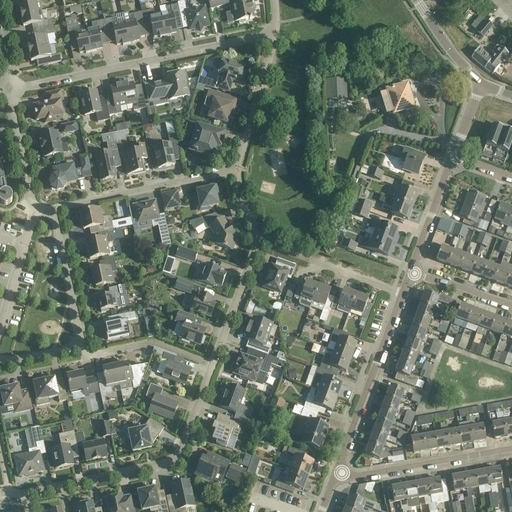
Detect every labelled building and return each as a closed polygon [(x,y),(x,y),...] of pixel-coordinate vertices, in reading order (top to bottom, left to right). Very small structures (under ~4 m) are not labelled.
[(21,16),(41,11),(38,0),(37,0),(18,4),(21,16)] [(228,0),(207,0),(211,10),(229,4),(228,0)] [(249,0),(231,0),(236,22),(238,21),(239,24),(245,22),(245,20),(253,18),(251,9),(252,9),(251,3),(250,3),(249,0)] [(177,4),(180,18),(186,16),(189,30),(195,29),(199,32),(202,27),(208,26),(207,21),(208,20),(206,12),(205,12),(204,7),(200,8),(194,4),(190,10),(186,11),(184,1),(177,3),(177,4)] [(161,15),(165,36),(171,35),(170,34),(176,33),(173,19),(180,18),(177,4),(165,7),(167,13),(161,15)] [(140,12),(143,26),(151,24),(154,37),(159,36),(160,38),(165,36),(161,15),(155,16),(153,10),(140,12)] [(41,11),(21,16),(23,26),(39,23),(41,30),(53,27),(51,20),(43,21),(41,11)] [(143,26),(140,12),(128,15),(129,21),(123,23),(128,44),(134,43),(133,42),(139,40),(136,27),(143,26)] [(486,22),(480,16),(471,26),(477,31),(477,32),(483,37),(492,26),(486,21),(486,22)] [(104,20),(106,34),(114,32),(117,45),(122,44),(123,46),(128,44),(123,23),(117,24),(116,18),(104,20)] [(86,31),(91,52),(96,51),(96,50),(102,48),(99,35),(106,34),(104,20),(91,23),(92,29),(86,31)] [(91,52),(86,31),(80,32),(79,26),(66,28),(69,41),(77,40),(80,53),(85,52),(85,53),(91,52)] [(53,27),(41,30),(42,36),(26,39),(26,40),(23,40),(25,48),(28,47),(28,51),(48,47),(46,35),(54,34),(53,27)] [(500,48),(497,46),(492,52),(495,54),(491,59),(478,49),(471,58),(493,74),(500,65),(499,65),(508,54),(500,48)] [(48,47),(28,51),(31,62),(46,58),(48,65),(61,62),(59,55),(51,57),(48,47)] [(212,66),(220,69),(218,76),(221,77),(217,88),(229,92),(231,84),(230,84),(231,80),(239,82),(243,67),(215,58),(212,66)] [(165,82),(146,86),(149,100),(168,96),(169,100),(188,96),(183,72),(178,73),(178,71),(168,73),(169,75),(164,76),(165,82)] [(346,79),(325,80),(326,100),(347,99),(346,79)] [(121,84),(126,106),(132,104),(133,111),(146,108),(143,95),(136,96),(133,83),(127,84),(127,83),(121,84)] [(407,83),(387,89),(394,114),(405,111),(406,111),(414,109),(410,94),(411,94),(407,83)] [(126,106),(121,84),(116,85),(116,87),(111,88),(114,104),(107,105),(109,116),(116,114),(121,113),(120,107),(126,106)] [(232,106),(223,103),(225,95),(208,90),(203,106),(211,109),(208,118),(226,124),(232,106)] [(48,103),(33,106),(36,120),(44,119),(45,123),(56,121),(54,115),(63,113),(60,101),(63,100),(61,91),(46,94),(48,103)] [(110,120),(109,116),(107,105),(100,107),(96,91),(80,95),(84,116),(95,113),(97,122),(110,120)] [(172,121),(165,123),(167,135),(175,134),(172,121)] [(77,132),(77,131),(81,130),(79,123),(75,124),(75,123),(60,126),(62,135),(77,132)] [(128,123),(115,125),(116,133),(102,135),(103,142),(131,137),(128,123)] [(493,158),(504,127),(498,125),(497,127),(492,126),(490,132),(488,132),(487,136),(488,137),(482,154),(493,158)] [(211,152),(208,147),(214,145),(219,146),(220,147),(220,145),(223,135),(224,133),(223,133),(222,133),(198,126),(197,126),(197,127),(190,149),(190,150),(191,151),(194,152),(194,153),(197,154),(197,152),(201,153),(205,151),(206,154),(211,152)] [(504,127),(493,158),(504,162),(511,145),(511,133),(510,133),(511,130),(504,127)] [(57,132),(40,136),(41,142),(40,142),(42,149),(44,157),(47,157),(47,159),(54,158),(54,155),(62,154),(57,132)] [(169,144),(153,147),(158,168),(175,165),(172,151),(178,150),(175,134),(168,136),(169,144)] [(133,151),(123,153),(128,175),(142,172),(140,160),(147,159),(144,145),(132,147),(133,151)] [(407,161),(404,169),(418,175),(423,162),(417,160),(420,154),(405,149),(402,158),(407,161)] [(101,181),(116,177),(114,168),(121,167),(117,150),(96,155),(101,181)] [(82,171),(90,170),(87,156),(79,158),(82,171)] [(353,163),(346,181),(355,185),(362,166),(353,163)] [(53,175),(49,181),(51,187),(57,191),(62,190),(66,184),(66,183),(77,181),(74,170),(71,171),(69,165),(53,168),(54,175),(53,175)] [(384,173),(369,168),(366,175),(381,181),(384,173)] [(0,203),(0,204),(1,205),(2,205),(4,206),(5,206),(6,206),(7,205),(8,205),(9,204),(10,203),(11,202),(11,201),(12,200),(12,199),(12,198),(11,196),(11,195),(10,194),(9,193),(8,193),(7,192),(5,192),(0,169),(0,203)] [(92,177),(80,178),(81,190),(94,188),(92,177)] [(203,190),(197,191),(201,211),(210,209),(209,207),(218,205),(216,196),(218,196),(216,185),(203,188),(203,190)] [(348,204),(369,212),(372,205),(360,200),(364,189),(355,186),(348,204)] [(391,199),(413,207),(417,194),(401,188),(400,189),(394,186),(391,194),(393,195),(391,199)] [(465,204),(483,211),(486,205),(483,204),(486,197),(469,191),(465,204)] [(164,211),(170,209),(167,193),(161,194),(164,211)] [(413,207),(391,199),(381,195),(379,202),(393,207),(391,214),(408,220),(413,207)] [(164,215),(158,216),(155,201),(133,206),(137,223),(151,220),(153,227),(158,226),(162,247),(170,245),(164,215)] [(508,226),(511,215),(511,206),(501,203),(495,219),(502,222),(501,224),(508,226)] [(369,212),(348,204),(346,210),(352,213),(352,214),(366,220),(369,212)] [(481,218),(483,211),(465,204),(460,217),(476,223),(479,217),(481,218)] [(489,205),(486,212),(492,215),(495,208),(489,205)] [(99,233),(113,230),(111,218),(101,217),(100,209),(80,213),(82,221),(80,223),(81,226),(83,228),(83,229),(97,226),(99,233)] [(189,223),(194,230),(195,230),(198,235),(210,227),(218,238),(215,244),(230,250),(235,238),(233,235),(234,235),(228,225),(227,225),(222,219),(218,221),(215,214),(200,219),(200,220),(189,223)] [(396,228),(406,231),(408,221),(398,219),(396,228)] [(480,220),(477,229),(485,231),(488,223),(480,220)] [(376,237),(392,244),(397,231),(372,221),(370,228),(378,231),(376,237)] [(458,237),(462,227),(450,222),(449,224),(442,221),(439,230),(458,237)] [(490,226),(487,233),(493,235),(496,229),(490,226)] [(462,227),(458,237),(464,239),(467,229),(462,227)] [(113,230),(99,233),(97,233),(99,240),(86,243),(90,259),(109,255),(107,244),(113,242),(111,238),(115,237),(113,230)] [(481,245),(485,235),(479,233),(475,243),(481,245)] [(485,235),(481,245),(487,248),(491,237),(485,235)] [(392,244),(376,237),(373,244),(365,240),(362,247),(388,256),(392,244)] [(343,239),(340,247),(354,253),(357,245),(343,239)] [(505,254),(509,243),(502,241),(498,252),(505,254)] [(448,264),(453,251),(441,246),(436,260),(448,264)] [(178,247),(175,257),(194,264),(197,253),(178,247)] [(448,264),(460,269),(465,255),(453,251),(448,264)] [(460,269),(471,273),(476,259),(465,255),(460,269)] [(162,272),(171,275),(176,259),(167,256),(162,272)] [(104,268),(92,271),(96,287),(113,283),(110,267),(115,266),(114,259),(102,261),(104,268)] [(280,293),(285,279),(290,280),(295,266),(278,259),(275,267),(271,265),(263,287),(280,293)] [(471,273),(482,277),(488,264),(476,259),(471,273)] [(499,268),(488,264),(482,277),(494,281),(501,262),(499,268)] [(494,281),(505,286),(511,268),(511,266),(501,262),(494,281)] [(206,263),(200,282),(214,287),(215,284),(221,286),(226,274),(219,271),(220,269),(206,263)] [(177,279),(173,289),(190,295),(194,285),(177,279)] [(313,302),(319,285),(307,280),(304,288),(298,286),(294,298),(300,300),(298,303),(300,306),(310,309),(313,302)] [(124,285),(118,286),(108,289),(110,294),(98,297),(101,310),(101,313),(109,311),(108,309),(117,307),(117,309),(129,306),(127,296),(126,296),(124,285)] [(319,285),(313,302),(325,306),(324,309),(320,320),(313,317),(311,322),(318,324),(319,321),(325,323),(330,308),(334,298),(335,297),(329,295),(331,289),(319,285)] [(351,309),(356,293),(344,289),(336,310),(348,315),(350,309),(351,309)] [(438,296),(425,292),(420,304),(435,310),(438,301),(449,305),(446,311),(452,313),(456,303),(457,301),(451,298),(439,294),(438,296)] [(198,298),(196,297),(190,296),(186,308),(210,317),(215,304),(211,303),(213,298),(200,293),(198,298)] [(356,293),(351,309),(363,313),(361,317),(362,317),(359,326),(363,327),(367,318),(367,319),(372,306),(366,303),(368,298),(356,293)] [(435,310),(420,304),(416,315),(431,320),(435,310)] [(461,304),(456,319),(453,325),(465,329),(473,309),(461,304)] [(150,309),(143,311),(145,321),(152,320),(150,309)] [(248,328),(268,336),(277,311),(272,309),(267,323),(253,318),(251,323),(249,323),(248,328)] [(484,313),(473,309),(465,329),(477,334),(484,313)] [(203,346),(206,337),(203,336),(206,329),(191,324),(194,317),(179,312),(175,322),(184,325),(179,338),(200,345),(203,346)] [(108,329),(105,330),(107,340),(130,335),(127,321),(131,320),(130,313),(112,317),(113,324),(107,325),(108,329)] [(486,330),(491,331),(496,317),(484,313),(477,334),(484,336),(486,330)] [(412,327),(426,332),(428,326),(437,329),(437,331),(445,334),(448,327),(439,324),(431,320),(416,315),(412,327)] [(442,317),(439,324),(448,327),(450,320),(442,317)] [(491,331),(501,335),(500,339),(500,340),(507,321),(496,317),(491,331)] [(506,337),(511,339),(511,323),(507,321),(500,340),(505,341),(506,337)] [(408,338),(422,343),(426,332),(412,327),(408,338)] [(268,336),(248,328),(246,333),(247,334),(245,339),(258,344),(255,351),(254,351),(268,356),(272,344),(266,341),(268,336)] [(351,357),(356,343),(344,339),(346,334),(335,329),(330,342),(337,345),(335,351),(351,357)] [(294,340),(288,337),(280,333),(281,340),(285,342),(284,345),(290,348),(294,340)] [(458,348),(462,337),(456,335),(452,346),(458,348)] [(462,337),(458,348),(463,350),(467,339),(462,337)] [(418,355),(422,343),(408,338),(404,349),(418,355)] [(431,347),(439,350),(442,342),(434,339),(431,347)] [(481,356),(485,346),(479,344),(475,354),(481,356)] [(486,358),(490,348),(485,346),(481,356),(486,358)] [(437,357),(439,350),(431,347),(428,354),(437,357)] [(413,366),(418,355),(404,349),(399,361),(413,366)] [(285,362),(268,356),(254,351),(252,358),(240,354),(236,364),(234,364),(232,370),(234,371),(233,374),(240,376),(240,379),(246,381),(247,379),(255,382),(258,372),(267,376),(271,366),(283,371),(285,368),(285,366),(285,362)] [(346,372),(351,357),(335,351),(332,359),(324,356),(320,368),(319,368),(332,373),(334,367),(346,372)] [(504,365),(508,354),(502,352),(498,363),(504,365)] [(164,353),(162,359),(169,362),(163,377),(185,385),(191,370),(174,363),(176,358),(164,353)] [(410,376),(413,366),(399,361),(395,372),(397,373),(394,380),(415,388),(418,379),(410,376)] [(115,365),(119,385),(132,382),(133,388),(139,387),(143,377),(141,371),(131,374),(128,363),(123,364),(115,365)] [(422,369),(431,372),(433,366),(425,363),(422,369)] [(119,385),(115,365),(108,367),(108,368),(102,369),(104,379),(97,381),(101,395),(112,393),(111,387),(119,385)] [(305,385),(311,387),(317,368),(311,366),(305,385)] [(311,387),(336,397),(341,383),(330,379),(332,373),(319,368),(314,381),(311,387)] [(428,379),(431,372),(422,369),(420,376),(428,379)] [(295,370),(287,371),(289,380),(296,379),(295,370)] [(82,372),(67,376),(70,392),(83,389),(84,395),(98,392),(95,378),(84,380),(82,372)] [(41,381),(33,383),(37,400),(35,400),(36,406),(49,403),(48,399),(58,396),(59,402),(67,401),(64,386),(56,387),(54,378),(47,380),(45,378),(42,378),(41,381)] [(150,384),(145,397),(153,400),(148,412),(172,420),(178,403),(160,396),(163,389),(150,384)] [(262,430),(264,423),(249,417),(250,412),(242,410),(243,407),(239,405),(244,391),(228,385),(220,407),(236,413),(233,420),(262,430)] [(18,386),(1,390),(4,407),(13,405),(15,413),(31,409),(28,399),(21,400),(18,386)] [(404,391),(390,386),(386,397),(400,402),(404,391)] [(317,397),(309,394),(304,408),(318,413),(321,406),(331,410),(336,397),(311,387),(311,388),(319,391),(317,397)] [(410,400),(410,401),(418,404),(419,404),(421,397),(413,394),(413,395),(411,400),(410,400)] [(285,401),(274,397),(268,414),(279,418),(285,401)] [(382,408),(396,414),(400,402),(386,397),(382,408)] [(510,401),(500,403),(502,410),(511,409),(511,408),(511,401),(510,401)] [(500,403),(486,405),(487,413),(502,410),(500,403)] [(467,409),(469,416),(483,414),(482,406),(467,409)] [(304,408),(301,416),(311,420),(303,442),(320,449),(329,426),(315,421),(318,413),(304,408)] [(378,420),(392,425),(396,414),(382,408),(378,420)] [(469,416),(467,409),(458,410),(459,418),(469,416)] [(404,417),(413,420),(415,413),(407,410),(404,417)] [(443,413),(445,421),(454,419),(453,411),(443,413)] [(445,421),(443,413),(434,415),(436,422),(445,421)] [(507,436),(502,413),(496,414),(497,423),(492,424),(494,438),(507,436)] [(511,419),(509,420),(508,415),(503,416),(502,413),(507,436),(511,435),(511,419)] [(419,417),(421,426),(431,425),(429,415),(419,417)] [(410,427),(413,420),(404,417),(402,424),(410,427)] [(130,429),(127,434),(128,438),(130,440),(133,452),(151,448),(150,444),(152,444),(158,436),(164,428),(149,419),(146,425),(146,428),(137,430),(134,428),(130,429)] [(233,450),(242,425),(228,420),(226,427),(214,423),(212,429),(215,430),(212,439),(217,441),(216,444),(226,448),(226,447),(233,450)] [(374,431),(388,436),(392,425),(378,420),(374,431)] [(102,438),(110,436),(107,423),(99,424),(102,438)] [(447,431),(446,432),(445,423),(440,424),(441,432),(435,434),(437,448),(449,446),(447,431)] [(471,427),(473,442),(486,440),(483,425),(471,427)] [(33,445),(43,443),(40,427),(30,429),(33,445)] [(471,427),(459,429),(461,444),(473,442),(471,427)] [(459,429),(447,431),(449,446),(461,444),(459,429)] [(396,439),(405,442),(408,434),(399,430),(396,439)] [(370,442),(383,447),(388,436),(374,431),(370,442)] [(70,454),(78,452),(73,432),(58,435),(61,448),(52,450),(56,469),(73,465),(70,454)] [(435,434),(423,436),(426,451),(437,448),(435,434)] [(426,451),(423,436),(410,438),(413,453),(426,451)] [(403,448),(405,442),(396,439),(394,444),(403,448)] [(85,462),(107,458),(103,441),(82,446),(85,462)] [(383,448),(383,447),(370,442),(365,454),(379,459),(392,457),(392,458),(403,456),(402,449),(391,451),(383,448)] [(290,469),(308,476),(310,470),(314,471),(316,465),(313,464),(313,462),(306,459),(308,454),(289,447),(286,455),(294,458),(290,469)] [(19,477),(42,472),(37,448),(28,450),(29,455),(15,458),(19,477)] [(228,463),(211,455),(208,461),(202,458),(195,475),(202,479),(201,480),(209,484),(210,482),(211,483),(216,473),(222,476),(228,463)] [(245,455),(241,465),(248,468),(252,457),(245,455)] [(231,464),(227,474),(241,481),(245,471),(231,464)] [(495,493),(495,494),(498,493),(496,484),(502,483),(500,468),(488,470),(490,485),(492,493),(495,493)] [(308,476),(290,469),(290,471),(286,469),(283,475),(279,474),(275,486),(293,493),(296,487),(303,490),(307,491),(309,484),(306,483),(308,476)] [(478,487),(490,485),(488,470),(476,472),(478,487)] [(471,498),(473,497),(472,488),(478,487),(476,472),(464,474),(467,489),(468,498),(471,497),(471,498)] [(454,491),(467,489),(464,474),(452,476),(454,491)] [(428,481),(432,503),(435,503),(435,504),(448,502),(445,480),(440,481),(440,479),(428,481)] [(185,511),(185,509),(194,507),(188,481),(171,485),(175,505),(167,507),(168,511),(185,511)] [(432,503),(428,481),(416,483),(418,498),(423,497),(425,506),(428,505),(429,511),(436,511),(435,504),(435,503),(432,503)] [(416,483),(404,485),(408,509),(411,508),(420,507),(418,498),(416,483)] [(404,485),(391,487),(392,488),(387,489),(389,503),(394,502),(399,501),(401,510),(402,510),(402,511),(411,511),(411,508),(408,509),(404,485)] [(150,511),(166,511),(164,499),(157,501),(154,489),(145,491),(145,490),(136,492),(138,500),(139,500),(142,511),(150,509),(150,511)] [(508,490),(501,492),(504,511),(511,511),(508,490)] [(492,493),(488,494),(489,502),(496,501),(495,494),(495,493),(492,493)] [(380,511),(373,509),(374,504),(364,501),(364,500),(350,495),(345,507),(359,511),(380,511)] [(133,511),(130,496),(122,498),(122,496),(114,498),(113,496),(108,497),(108,499),(105,500),(108,511),(133,511)] [(468,498),(463,499),(465,506),(472,505),(471,498),(471,497),(468,498)] [(93,511),(92,502),(90,503),(89,502),(88,501),(83,501),(82,503),(83,504),(77,506),(78,511),(93,511)] [(495,509),(498,508),(496,501),(489,502),(491,510),(495,509)] [(460,511),(458,503),(452,504),(453,511),(460,511)]
